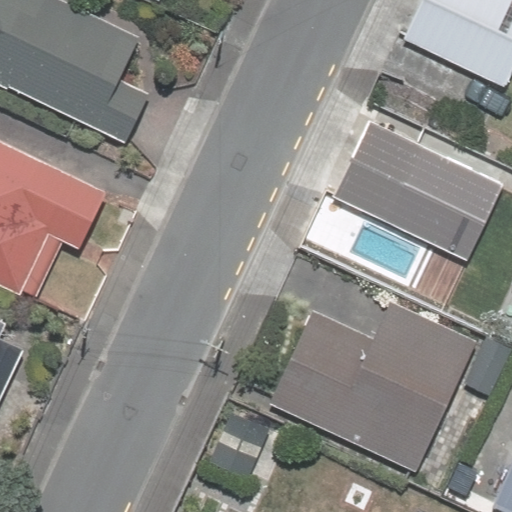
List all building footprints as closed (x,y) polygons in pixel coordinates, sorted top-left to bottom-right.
[(0,0),(0,85),(113,136),(156,46),(59,0),(0,0)] [(128,0),(164,17),(172,0),(128,0)] [(511,29),(511,0),(402,0),(384,40),(486,87),(511,29)] [(348,118),(291,241),(330,259),(351,214),(458,264),(494,186),(348,118)] [(0,146),(0,298),(24,309),(54,244),(76,254),(103,194),(0,146)] [(302,314),(258,411),(429,490),(469,403),(439,389),(466,332),(379,292),(357,339),(302,314)] [(0,393),(27,337),(0,323),(0,393)] [(245,511),(275,448),(209,418),(165,511),(245,511)] [(473,511),(511,511),(511,450),(504,447),(473,511)]
